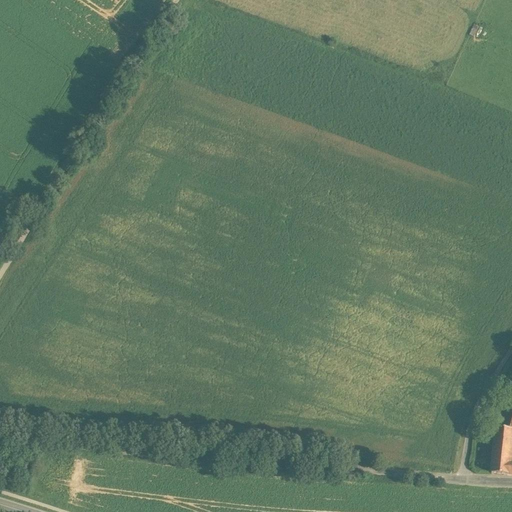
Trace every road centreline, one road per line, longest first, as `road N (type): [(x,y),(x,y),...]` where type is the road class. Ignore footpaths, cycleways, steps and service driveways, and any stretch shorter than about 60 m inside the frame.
road 1 (unclassified): [(511,481),(0,440)]
road 2 (track): [(175,0),(0,278)]
road 3 (track): [(465,477),(475,409),(511,345)]
